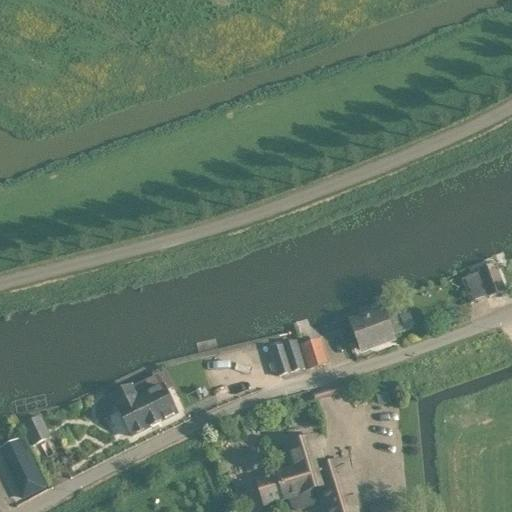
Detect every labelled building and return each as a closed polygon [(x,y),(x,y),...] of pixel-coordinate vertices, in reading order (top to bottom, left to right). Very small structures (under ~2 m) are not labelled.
[(502,286),(493,261),(477,267),(486,292),(502,286)] [(382,307),(349,318),(359,344),(391,333),(390,330),(402,326),(395,306),(383,310),(382,307)] [(326,358),(318,334),(299,339),(307,364),(326,358)] [(300,360),(292,338),(267,346),(274,369),(300,360)] [(129,432),(174,410),(160,381),(135,393),(133,390),(132,390),(129,387),(124,387),(117,391),(114,395),(114,399),(113,400),(129,432)] [(240,414),(243,422),(259,416),(255,408),(240,414)] [(19,420),(30,442),(49,432),(39,410),(19,420)] [(314,486),(322,511),(356,511),(359,511),(346,466),(325,473),(312,432),(283,441),(290,464),(277,469),(277,470),(258,475),(265,500),(284,495),(284,496),(285,495),(289,505),(294,506),(312,501),(314,496),(312,486),(314,486)] [(40,470),(32,453),(7,465),(15,482),(40,470)] [(147,495),(153,507),(161,504),(156,491),(147,495)] [(366,505),(368,511),(401,511),(395,494),(366,505)]
